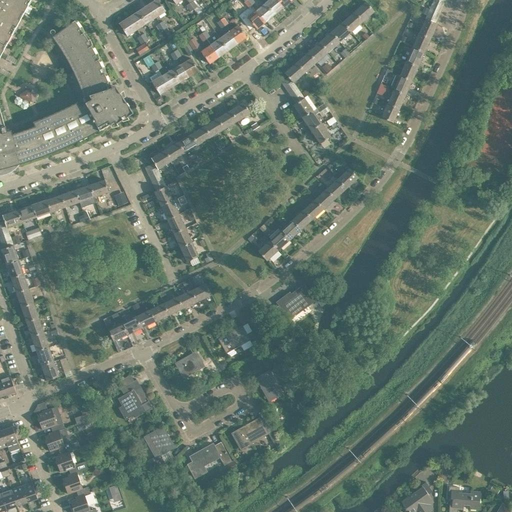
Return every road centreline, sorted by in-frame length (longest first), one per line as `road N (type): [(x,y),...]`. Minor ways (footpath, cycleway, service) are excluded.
road 1 (residential): [(142,351),(253,294),(372,193),(417,118),(465,0)]
road 2 (residential): [(173,282),(112,149)]
road 3 (residential): [(155,124),(98,16)]
